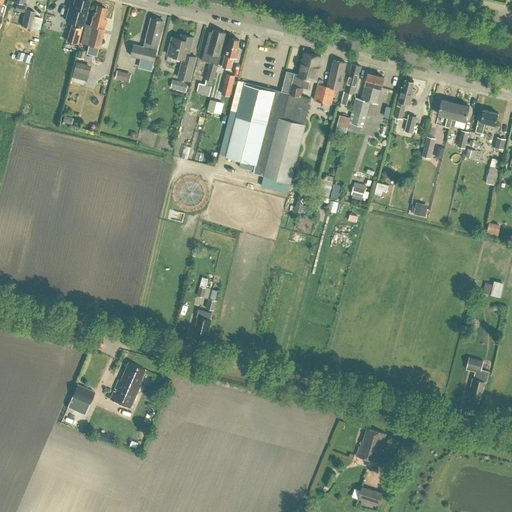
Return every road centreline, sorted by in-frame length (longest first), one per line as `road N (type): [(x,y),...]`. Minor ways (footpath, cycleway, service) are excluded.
road 1 (unclassified): [(511,432),(0,302)]
road 2 (secondary): [(511,82),(178,0)]
